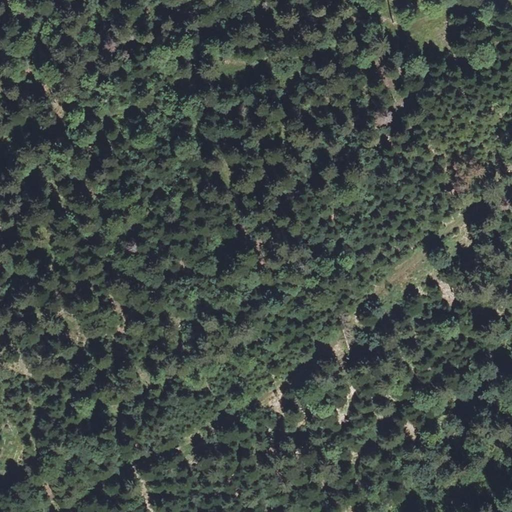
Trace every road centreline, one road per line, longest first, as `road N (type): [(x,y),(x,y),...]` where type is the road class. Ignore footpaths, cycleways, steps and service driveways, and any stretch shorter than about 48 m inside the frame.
road 1 (track): [(511,184),(387,284),(301,377),(66,511)]
road 2 (track): [(470,0),(420,26),(316,49),(91,122),(57,143),(19,196),(0,241)]
